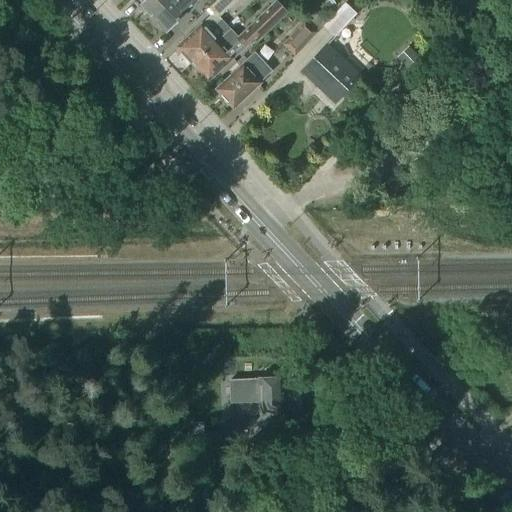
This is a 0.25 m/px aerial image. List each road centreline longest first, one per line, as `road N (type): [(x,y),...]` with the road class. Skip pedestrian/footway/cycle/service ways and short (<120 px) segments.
road 1 (secondary): [(511,492),(257,222)]
road 2 (secondary): [(257,222),(50,0)]
road 3 (track): [(310,193),(334,154),(505,0)]
road 4 (unclassified): [(257,222),(436,135)]
